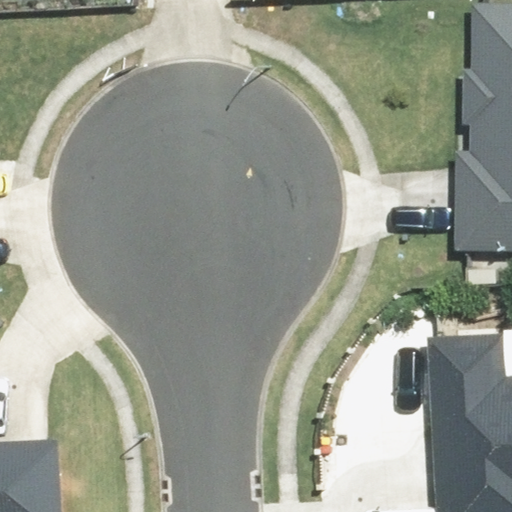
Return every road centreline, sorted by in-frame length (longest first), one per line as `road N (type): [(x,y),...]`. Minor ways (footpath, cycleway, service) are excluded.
road 1 (residential): [(204,200),(211,511)]
road 2 (residential): [(204,200),(199,0)]
